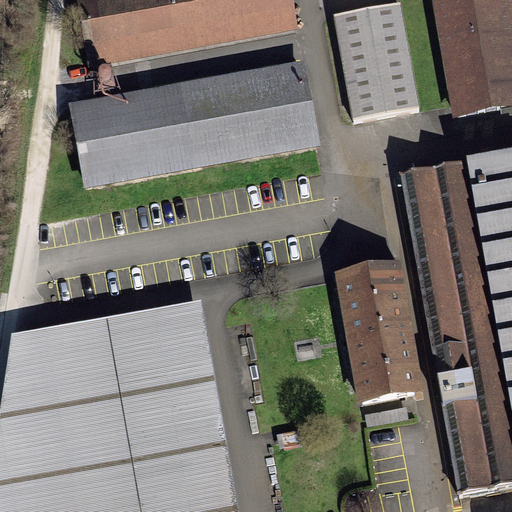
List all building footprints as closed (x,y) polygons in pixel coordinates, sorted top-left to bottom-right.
[(280,0),(91,0),(74,3),(84,65),(286,30),(280,0)] [(511,52),(501,0),(430,0),(454,117),(511,105),(511,52)] [(393,10),(328,23),(348,118),(413,105),(393,10)] [(295,70),(67,109),(81,190),(309,150),(295,70)] [(511,150),(406,168),(461,488),(511,479),(511,150)] [(389,269),(332,281),(358,403),(415,391),(389,269)] [(0,511),(232,511),(196,304),(13,334),(0,420),(0,511)]
